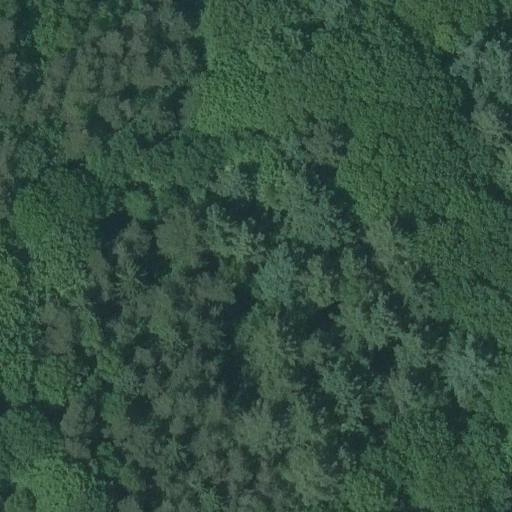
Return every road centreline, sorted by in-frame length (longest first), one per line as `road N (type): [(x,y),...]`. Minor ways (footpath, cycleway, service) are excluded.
road 1 (track): [(258,116),(47,235),(0,271)]
road 2 (track): [(472,0),(258,116)]
road 3 (track): [(167,0),(258,116)]
road 4 (unclassified): [(394,511),(511,443)]
road 5 (unknown): [(258,116),(297,0)]
